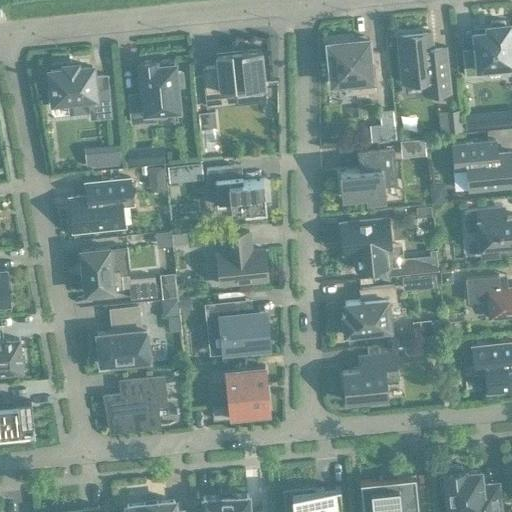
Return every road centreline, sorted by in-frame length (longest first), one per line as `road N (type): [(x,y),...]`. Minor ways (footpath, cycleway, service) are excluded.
road 1 (residential): [(317,433),(309,8)]
road 2 (residential): [(93,455),(16,38)]
road 3 (residential): [(309,8),(16,38)]
road 4 (residential): [(93,455),(317,433)]
road 5 (residential): [(317,433),(511,411)]
